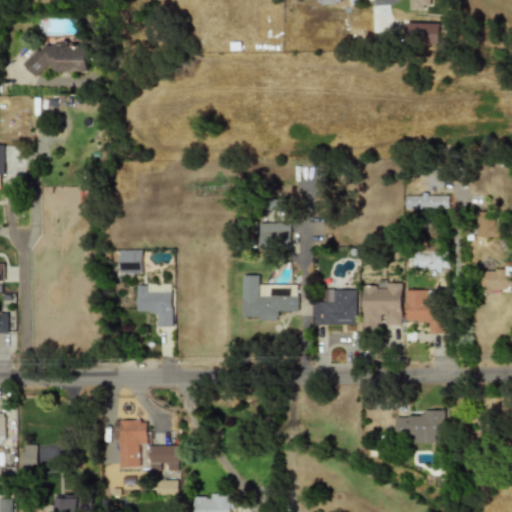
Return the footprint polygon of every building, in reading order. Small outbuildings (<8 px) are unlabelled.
[(405,0),(405,9),(429,9),(429,0),(405,0)] [(439,31),(445,31),(445,23),(405,22),(405,44),(439,45),(439,31)] [(88,71),(88,46),(70,46),(66,42),(64,44),(42,45),(23,64),(35,77),(47,65),(54,71),(88,71)] [(308,172),(307,190),(320,190),(320,173),(308,172)] [(449,210),(449,194),(405,194),(405,210),(449,210)] [(497,212),(477,212),(477,237),(497,236),(497,212)] [(258,248),(289,248),(289,223),(259,223),(258,248)] [(120,274),(142,274),(142,249),(120,249),(120,274)] [(415,268),(446,268),(446,255),(415,255),(415,268)] [(511,270),(480,270),(480,292),(511,292),(511,270)] [(277,320),(277,310),(297,310),(298,287),(262,286),(262,275),(242,275),(242,320),(277,320)] [(403,282),(363,282),(363,330),(381,330),(381,320),(403,320),(403,282)] [(172,283),(136,283),(136,315),(156,315),(156,327),(172,327),(172,283)] [(356,288),(326,288),(326,299),(315,299),(315,324),(356,324),(356,288)] [(405,290),(405,322),(427,322),(427,333),(442,333),(441,290),(405,290)] [(0,313),(0,334),(8,334),(8,313),(0,313)] [(444,440),(444,413),(397,413),(397,440),(444,440)] [(147,420),(118,420),(118,467),(138,467),(138,443),(147,443),(147,420)] [(158,468),(178,468),(178,444),(148,444),(148,469),(158,469),(158,468)] [(41,465),(41,446),(21,446),(21,465),(41,465)] [(0,466),(0,483),(10,483),(9,466),(0,466)] [(233,511),(233,494),(194,494),(194,511),(233,511)] [(0,511),(11,511),(12,500),(0,499),(0,511)] [(57,499),(57,511),(78,511),(78,499),(57,499)]
